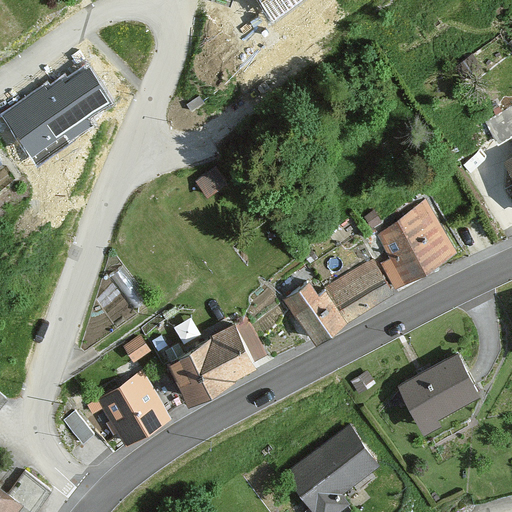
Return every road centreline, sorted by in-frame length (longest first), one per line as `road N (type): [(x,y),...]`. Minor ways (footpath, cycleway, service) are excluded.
road 1 (residential): [(100,500),(43,450),(34,388),(169,47),(169,12)]
road 2 (secondary): [(511,266),(197,429),(100,500)]
road 3 (residential): [(121,0),(0,84)]
